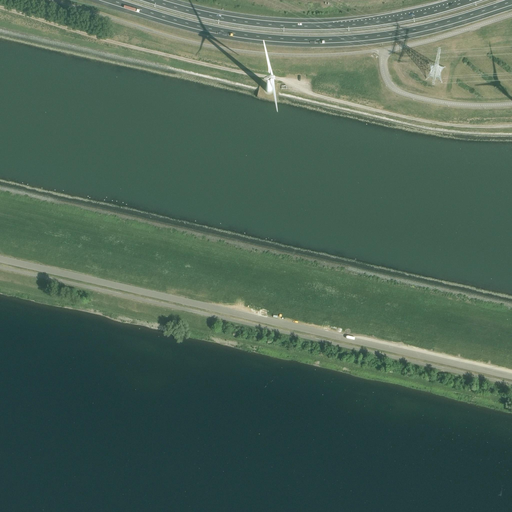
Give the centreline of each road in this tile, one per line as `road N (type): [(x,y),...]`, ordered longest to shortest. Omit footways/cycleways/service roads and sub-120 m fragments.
road 1 (track): [(511,124),(448,124),(375,110),(283,79),(0,9)]
road 2 (unclassified): [(511,374),(0,259)]
road 3 (motorway): [(111,0),(196,25),(309,39),(421,27),(511,1)]
road 4 (motorway): [(476,0),(305,28),(147,0)]
road 5 (unclassified): [(511,15),(382,50),(385,78),(397,92),(511,104)]
